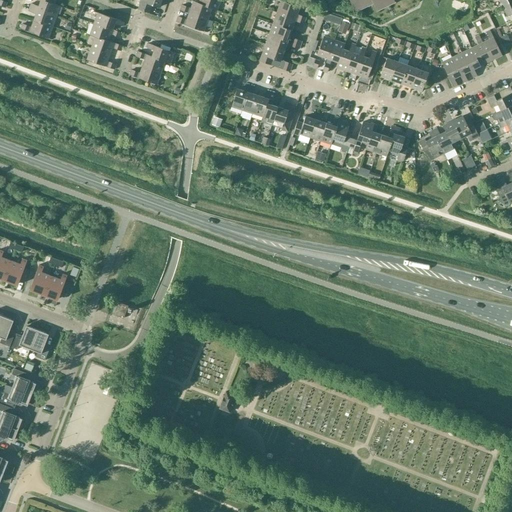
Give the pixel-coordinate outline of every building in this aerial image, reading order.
[(29,7),(55,16),(59,6),(54,4),(42,0),(40,0),(38,6),(30,3),(29,7)] [(167,3),(167,0),(140,0),(138,9),(149,13),(151,5),(158,7),(161,1),(167,3)] [(199,0),(198,3),(211,8),(216,10),(220,0),(199,0)] [(376,11),(394,2),(393,0),(327,0),(329,3),(334,0),(349,0),(355,12),(372,3),(376,11)] [(180,10),(188,13),(207,20),(211,8),(198,3),(193,1),(190,8),(181,5),(180,10)] [(281,1),(276,13),(304,23),(305,18),(297,15),(299,7),(281,1)] [(511,2),(502,7),(507,17),(511,14),(511,2)] [(33,20),(52,27),(55,16),(29,7),(28,11),(36,13),(33,20)] [(97,12),(93,23),(112,29),(114,23),(122,26),(123,22),(97,12)] [(203,31),(207,20),(188,13),(186,20),(177,17),(176,21),(203,31)] [(276,13),(272,25),(291,31),(293,23),(302,27),(304,23),(276,13)] [(48,38),(52,27),(33,20),(31,27),(22,24),(20,28),(48,38)] [(89,35),(95,37),(95,36),(108,41),(110,34),(119,37),(121,33),(112,29),(93,23),(89,35)] [(348,25),(340,23),(337,31),(345,34),(348,25)] [(272,25),(268,37),(286,43),(291,31),(272,25)] [(482,43),(490,61),(501,55),(489,30),(486,32),(489,39),(482,43)] [(510,41),(506,34),(499,37),(503,45),(510,41)] [(480,66),(490,61),(482,43),(478,35),(475,37),(478,45),(471,48),(480,66)] [(95,36),(95,37),(90,48),(109,54),(111,47),(120,51),(122,46),(108,41),(95,36)] [(327,58),(334,40),(323,36),(317,55),(327,58)] [(268,37),(263,49),(282,55),(286,43),(268,37)] [(299,49),(301,41),(293,38),(291,46),(299,49)] [(342,49),(344,44),(334,40),(327,58),(337,62),(342,49)] [(164,61),(170,63),(174,53),(147,43),(146,47),(153,50),(151,56),(164,61)] [(349,51),(342,49),(337,62),(335,67),(346,71),(352,53),(355,45),(351,44),(349,51)] [(346,71),(356,75),(362,56),(363,56),(365,49),(362,47),(359,55),(352,53),(346,71)] [(109,54),(90,48),(86,59),(114,69),(115,64),(107,61),(109,54)] [(471,48),(461,53),(469,71),(473,78),(477,76),(473,69),(480,66),(471,48)] [(282,55),(263,49),(259,61),(289,72),(292,64),(280,60),(282,55)] [(160,73),(164,61),(151,56),(137,51),(135,56),(144,59),(142,66),(160,73)] [(362,56),(356,75),(366,78),(370,69),(375,70),(379,57),(375,55),(376,52),(372,51),(369,59),(363,56),(362,56)] [(461,53),(451,58),(460,75),(463,83),(467,81),(463,74),(469,71),(461,53)] [(390,80),(397,62),(386,58),(380,77),(390,80)] [(460,75),(451,58),(441,62),(453,87),(457,86),(453,78),(460,75)] [(400,84),(407,65),(397,62),(390,80),(400,84)] [(411,88),(417,69),(407,65),(400,84),(411,88)] [(156,84),(160,73),(142,66),(139,73),(130,70),(129,75),(156,84)] [(428,73),(417,69),(411,88),(421,91),(428,73)] [(231,107),(241,110),(249,86),(245,84),(243,90),(237,88),(231,107)] [(249,86),(241,110),(252,114),(258,95),(252,93),(254,87),(249,86)] [(258,95),(252,114),(262,117),(270,92),(266,91),(264,97),(258,95)] [(260,121),(271,125),(277,107),(271,105),(275,94),(270,92),(262,117),(260,121)] [(497,105),(500,111),(511,104),(511,92),(500,98),(497,93),(487,98),(491,108),(497,105)] [(283,108),(277,107),(271,125),(281,128),(281,130),(287,132),(295,108),(289,106),(290,104),(285,102),(283,108)] [(497,119),(499,123),(511,117),(511,104),(500,111),(503,116),(497,119)] [(299,134),(310,138),(318,113),(313,112),(311,118),(305,116),(303,123),(297,121),(293,133),(299,135),(299,134)] [(310,138),(320,141),(326,123),(320,121),(322,115),(318,113),(310,138)] [(222,119),(215,116),(212,124),(219,127),(222,119)] [(451,120),(460,138),(466,135),(469,141),(479,137),(473,126),(468,128),(462,116),(455,119),(455,118),(451,120)] [(511,117),(499,123),(501,128),(507,125),(509,130),(511,129),(511,117)] [(336,126),(339,119),(334,118),(332,125),(326,123),(320,141),(331,144),(333,139),(332,138),(336,126)] [(339,119),(336,126),(332,138),(333,139),(338,140),(336,147),(341,148),(340,151),(346,153),(347,150),(348,147),(351,135),(346,134),(349,124),(342,121),(342,120),(339,119)] [(451,143),(454,149),(458,147),(455,141),(460,138),(451,120),(448,121),(449,123),(442,126),(445,132),(445,131),(451,143)] [(367,143),(373,125),(374,124),(370,123),(370,124),(362,122),(357,137),(351,135),(348,147),(353,149),(352,152),(357,154),(361,141),(367,143)] [(483,130),(480,124),(474,127),(477,133),(483,130)] [(367,143),(365,149),(376,153),(381,135),(375,133),(378,126),(373,125),(367,143)] [(381,135),(376,153),(386,156),(388,152),(387,152),(392,138),(396,127),(391,126),(387,136),(381,135)] [(400,129),(396,127),(392,138),(387,152),(388,152),(398,155),(397,159),(403,161),(406,150),(401,148),(404,137),(398,135),(400,129)] [(432,130),(444,153),(450,150),(453,155),(456,153),(454,149),(451,143),(445,131),(445,132),(439,134),(436,128),(432,130)] [(433,158),(444,153),(432,130),(428,133),(431,138),(426,141),(424,139),(419,142),(424,152),(429,150),(433,158)] [(486,137),(483,130),(477,133),(480,140),(486,137)] [(270,139),(264,137),(262,143),(268,145),(270,139)] [(494,165),(491,159),(485,161),(488,168),(494,165)] [(511,182),(506,185),(503,179),(493,184),(499,196),(498,198),(498,201),(501,204),(503,205),(506,206),(508,205),(509,204),(510,204),(511,203),(511,182)] [(3,251),(0,250),(0,278),(3,280),(11,261),(1,257),(3,251)] [(20,264),(11,261),(3,280),(17,285),(27,260),(22,259),(20,264)] [(43,267),(39,265),(29,290),(43,295),(51,276),(41,272),(43,267)] [(60,279),(51,276),(43,295),(58,300),(67,276),(62,274),(60,279)] [(130,312),(131,309),(129,308),(128,308),(127,308),(128,306),(118,302),(113,315),(123,318),(126,310),(128,310),(127,311),(130,312)] [(2,316),(0,320),(0,337),(6,339),(4,344),(10,346),(14,334),(8,332),(12,321),(10,320),(10,319),(2,316)] [(18,344),(30,349),(37,329),(28,326),(28,327),(25,326),(21,337),(15,335),(11,347),(16,349),(18,344)] [(37,329),(30,349),(41,353),(39,358),(45,360),(49,348),(44,346),(48,335),(45,334),(46,333),(37,329)] [(16,375),(12,387),(31,394),(34,385),(33,385),(34,382),(23,378),(25,372),(13,368),(11,374),(16,375)] [(107,395),(117,399),(123,384),(112,380),(107,395)] [(31,394),(12,387),(10,390),(7,398),(3,396),(1,402),(12,407),(14,401),(26,405),(27,402),(28,403),(31,394)] [(229,413),(236,395),(225,391),(219,409),(229,413)] [(0,409),(2,411),(0,416),(0,422),(17,430),(21,421),(20,420),(21,418),(9,413),(12,408),(0,403),(0,409)] [(17,430),(0,422),(0,438),(1,436),(12,440),(13,438),(14,438),(17,430)]
